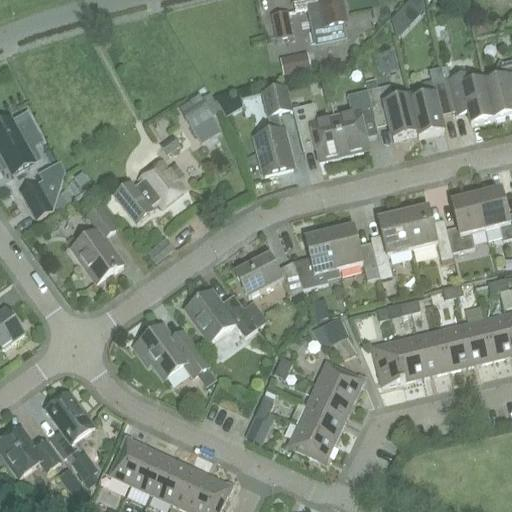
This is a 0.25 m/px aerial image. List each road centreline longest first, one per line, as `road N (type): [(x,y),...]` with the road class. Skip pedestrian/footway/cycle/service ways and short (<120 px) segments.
road 1 (residential): [(78,341),(256,218),(511,151)]
road 2 (residential): [(78,341),(120,400),(260,467)]
road 3 (residential): [(511,390),(376,428),(343,494)]
road 4 (residential): [(0,234),(78,341)]
road 5 (residential): [(120,0),(0,37)]
